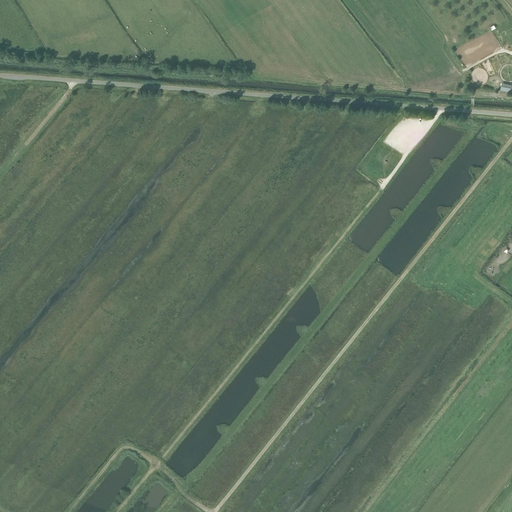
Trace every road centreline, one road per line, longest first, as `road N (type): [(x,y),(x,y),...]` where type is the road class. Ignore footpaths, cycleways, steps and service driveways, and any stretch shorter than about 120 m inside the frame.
road 1 (unclassified): [(511,115),(0,75)]
road 2 (track): [(213,511),(511,138)]
road 3 (track): [(381,190),(116,511)]
road 4 (track): [(362,511),(511,322)]
road 5 (track): [(69,511),(119,451),(131,448),(210,511)]
road 6 (track): [(417,0),(473,89),(472,111)]
